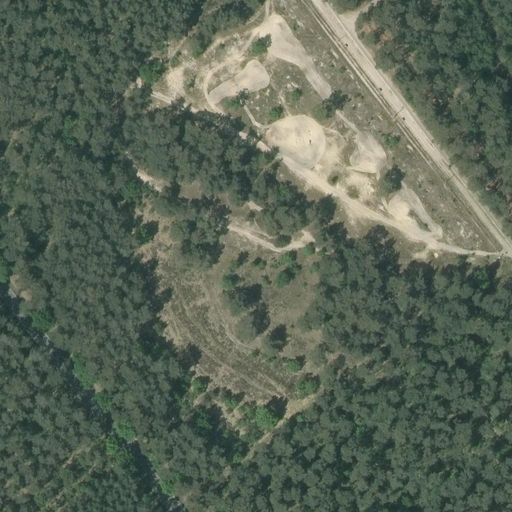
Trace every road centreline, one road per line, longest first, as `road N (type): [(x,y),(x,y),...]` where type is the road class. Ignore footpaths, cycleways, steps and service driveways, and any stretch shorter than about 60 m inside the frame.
road 1 (track): [(313,0),(493,233)]
road 2 (unclassified): [(0,288),(177,511)]
